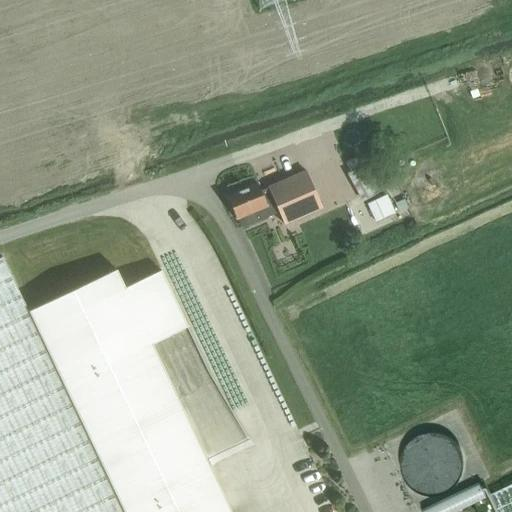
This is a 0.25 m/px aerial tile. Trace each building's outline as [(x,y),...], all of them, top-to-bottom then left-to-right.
[(374,150),(383,147),(381,141),(372,145),(374,150)] [(383,156),(374,160),(347,174),(363,203),(398,185),(383,156)] [(306,172),(260,192),(257,184),(227,197),(236,219),(238,219),(242,228),(260,220),(278,212),(283,225),(322,208),(306,172)] [(161,271),(124,288),(116,270),(28,312),(2,258),(0,259),(0,511),(230,511),(143,326),(179,309),(161,271)] [(419,511),(439,511),(483,492),(475,476),(416,504),(419,511)] [(511,511),(511,483),(490,494),(497,511),(511,511)]
